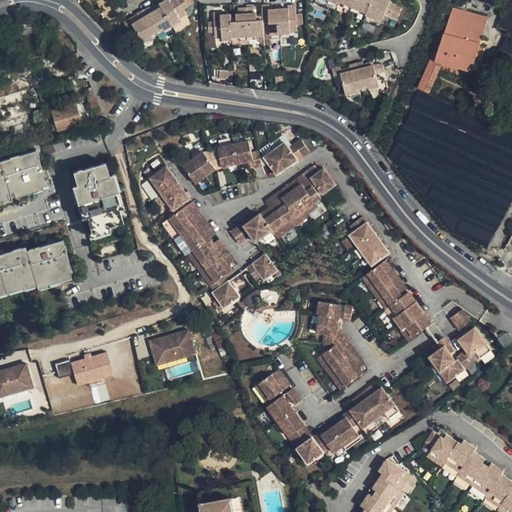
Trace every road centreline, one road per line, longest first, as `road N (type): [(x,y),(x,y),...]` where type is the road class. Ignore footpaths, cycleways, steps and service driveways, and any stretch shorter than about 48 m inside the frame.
road 1 (residential): [(242,104),(304,113),(349,138),(431,242),(508,298)]
road 2 (unknown): [(45,352),(171,311),(184,294),(172,266),(144,242),(107,144)]
road 3 (residential): [(100,57),(144,93),(242,104)]
road 4 (residential): [(242,104),(160,85),(111,47)]
